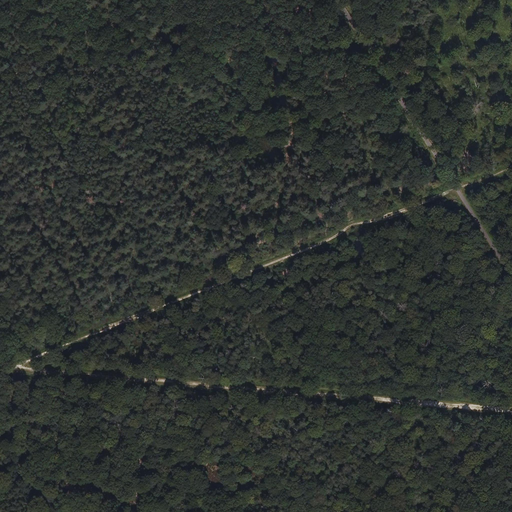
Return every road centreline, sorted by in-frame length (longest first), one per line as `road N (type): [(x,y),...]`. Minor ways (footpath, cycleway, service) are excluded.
road 1 (track): [(511,168),(351,225),(14,367)]
road 2 (track): [(0,366),(511,410)]
road 3 (unclassified): [(511,276),(336,0)]
